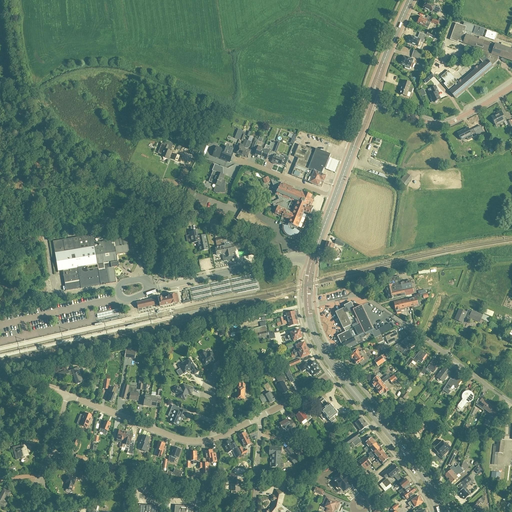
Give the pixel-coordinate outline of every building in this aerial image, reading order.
[(435,5),(426,1),(423,8),(432,12),(436,14),(441,11),(439,6),(436,7),(436,6),(435,6),(435,5)] [(426,23),(427,20),(427,19),(421,16),(419,20),(418,19),(417,23),(428,28),(429,25),(426,23)] [(467,35),(466,35),(464,34),(466,27),(456,23),(450,40),(458,42),(458,41),(463,43),(483,50),(480,57),(479,58),(483,63),(478,67),(477,66),(474,69),(475,70),(462,81),(461,80),(458,82),(459,84),(450,91),(456,98),(465,90),(466,89),(467,89),(493,66),(492,65),(496,62),(497,61),(498,58),(498,57),(498,56),(492,54),(492,53),(490,52),(493,44),(480,40),(481,38),(477,37),(477,38),(471,36),(472,33),(468,32),(467,35)] [(475,26),(473,33),(482,36),(484,29),(475,26)] [(496,34),(487,30),(484,37),(494,40),(496,34)] [(437,36),(435,35),(428,32),(427,34),(434,38),(435,38),(434,39),(438,41),(440,37),(437,36)] [(420,33),(419,35),(417,38),(412,36),(411,40),(410,40),(409,41),(410,42),(409,43),(418,46),(420,41),(423,43),(426,35),(420,33)] [(493,44),(490,52),(492,53),(492,54),(498,56),(511,61),(511,49),(511,50),(495,44),(495,45),(493,44)] [(419,59),(421,53),(413,50),(411,56),(419,59)] [(402,64),(406,65),(405,68),(409,69),(410,67),(413,67),(414,64),(412,63),(413,60),(405,57),(403,60),(402,63),(402,64)] [(455,84),(457,82),(448,71),(440,77),(445,83),(443,84),(448,90),(454,84),(456,86),(457,85),(455,84)] [(430,72),(423,79),(426,83),(434,76),(430,72)] [(400,94),(405,96),(407,97),(408,92),(412,93),(413,88),(410,87),(411,83),(403,80),(400,90),(401,91),(400,94)] [(437,102),(437,101),(440,100),(437,93),(439,93),(437,88),(436,86),(432,88),(432,87),(430,88),(433,93),(430,94),(432,98),(431,99),(433,102),(434,102),(434,103),(435,102),(435,103),(437,102)] [(497,114),(492,117),(496,125),(506,120),(501,111),(496,113),(497,114)] [(468,128),(458,133),(461,140),(462,140),(467,137),(468,140),(473,138),(476,136),(476,135),(473,129),(470,131),(468,128)] [(224,138),(223,140),(222,139),(220,144),(226,146),(229,139),(224,138)] [(245,149),(242,156),(248,158),(251,151),(248,150),(249,147),(252,142),(248,141),(246,146),(245,149)] [(255,156),(261,158),(264,149),(261,147),(262,143),(258,141),(257,141),(254,150),(254,151),(257,152),(255,156)] [(268,150),(264,149),(261,158),(266,160),(268,157),(270,158),(273,151),(276,142),(274,141),(273,143),(271,142),(268,150)] [(276,142),(273,151),(277,153),(281,144),(276,142)] [(245,149),(246,146),(240,144),(236,154),(242,156),(245,149)] [(164,149),(165,150),(162,156),(168,159),(171,152),(167,150),(169,146),(166,145),(164,149)] [(292,175),(321,187),(323,181),(324,182),(326,176),(322,174),(324,169),(325,169),(325,167),(330,157),(331,155),(316,149),(310,147),(310,149),(299,145),(294,157),(298,158),(292,175)] [(225,150),(217,147),(216,151),(215,151),(215,152),(214,156),(230,162),(233,153),(232,153),(234,149),(233,149),(233,150),(226,147),(225,150)] [(274,155),(272,162),(275,164),(276,162),(285,166),(288,157),(284,156),(284,157),(280,155),(279,156),(274,155)] [(339,160),(330,157),(325,167),(335,171),(339,160)] [(224,184),(221,183),(224,175),(222,174),(217,172),(212,184),(217,185),(215,191),(217,193),(225,193),(224,184)] [(403,184),(405,185),(406,186),(412,178),(407,173),(405,176),(401,182),(403,184)] [(286,218),(290,220),(288,224),(289,224),(288,226),(283,225),(284,226),(284,228),(284,231),(286,233),(288,235),(290,236),(293,236),(295,235),(298,234),(299,232),(301,233),(301,232),(297,230),(298,227),(302,217),(305,218),(306,215),(303,214),(304,212),(311,214),(311,213),(312,213),(312,212),(312,211),(314,207),(311,206),(313,200),(311,199),(312,195),(304,192),(303,193),(295,189),(294,189),(293,186),(292,187),(279,181),(278,183),(271,180),(273,186),(272,188),(275,189),(277,194),(276,194),(277,195),(279,199),(272,202),(274,207),(273,209),(276,210),(275,214),(282,217),(281,220),(284,222),(286,218)] [(270,227),(256,218),(255,214),(243,209),(237,219),(265,236),(270,227)] [(198,230),(189,232),(191,243),(198,242),(197,237),(199,236),(198,230)] [(97,236),(94,239),(93,235),(89,235),(53,241),(55,252),(58,271),(63,271),(66,291),(116,283),(114,267),(117,267),(119,264),(118,261),(117,262),(116,254),(129,252),(126,237),(96,243),(100,239),(97,236)] [(199,236),(197,237),(198,242),(200,252),(208,250),(205,235),(199,236)] [(224,241),(224,237),(215,239),(217,248),(216,248),(217,255),(222,254),(224,261),(236,258),(235,252),(236,252),(234,244),(233,240),(232,241),(232,239),(224,241)] [(324,250),(332,253),(335,244),(327,242),(324,250)] [(406,295),(404,287),(402,288),(401,283),(399,276),(388,278),(389,282),(388,283),(389,286),(386,286),(389,299),(406,295)] [(401,283),(402,288),(404,287),(406,295),(413,294),(410,280),(401,283)] [(156,305),(157,307),(179,302),(177,293),(168,295),(169,297),(161,299),(161,297),(136,303),(138,309),(156,305)] [(416,297),(409,299),(410,304),(411,304),(412,307),(418,306),(418,305),(419,305),(420,303),(420,302),(418,301),(417,301),(416,297)] [(404,309),(412,307),(411,304),(410,304),(409,299),(394,302),(396,311),(397,313),(401,312),(400,311),(405,310),(404,309)] [(353,338),(362,334),(364,333),(367,332),(367,333),(373,334),(375,338),(381,335),(378,329),(376,331),(375,329),(373,330),(362,305),(353,309),(351,304),(346,306),(346,308),(336,313),(344,328),(346,332),(338,336),(342,344),(353,338)] [(493,316),(495,311),(486,308),(484,313),(493,316)] [(480,322),(482,315),(472,311),(472,312),(468,310),(467,312),(460,309),(455,320),(462,323),(464,319),(467,320),(469,316),(470,317),(469,317),(480,322)] [(98,315),(101,325),(122,319),(120,314),(118,315),(117,310),(98,315)] [(286,314),(288,320),(296,318),(295,311),(286,314)] [(298,324),(296,318),(288,320),(290,326),(298,324)] [(260,323),(262,332),(269,331),(268,325),(266,326),(265,322),(260,323)] [(222,325),(213,328),(215,334),(219,332),(220,336),(225,334),(222,325)] [(303,337),(302,337),(303,336),(302,334),(301,334),(300,329),(291,333),(291,335),(288,336),(289,340),(293,338),(294,341),(295,341),(297,340),(297,339),(303,337)] [(382,338),(381,335),(375,338),(378,344),(384,341),(387,340),(388,344),(400,339),(397,332),(393,334),(393,333),(385,337),(382,338)] [(342,345),(342,344),(345,350),(361,342),(361,340),(360,338),(364,336),(362,334),(353,338),(342,344),(342,345)] [(377,344),(374,338),(362,344),(364,347),(370,344),(371,346),(377,344)] [(414,344),(408,340),(404,345),(402,343),(400,346),(398,344),(395,346),(396,347),(394,349),(398,353),(399,351),(403,353),(405,350),(409,353),(411,350),(410,350),(414,344)] [(293,351),(294,354),(307,348),(305,342),(296,346),(298,349),(297,350),(293,351)] [(294,354),(296,356),(296,357),(299,355),(300,354),(302,358),(310,355),(307,348),(294,354)] [(352,354),(349,356),(352,359),(353,358),(355,361),(355,363),(356,364),(357,364),(358,365),(360,363),(362,366),(369,360),(364,354),(365,354),(363,351),(362,352),(362,351),(360,353),(357,349),(352,353),(352,354)] [(416,363),(418,361),(421,363),(423,360),(423,359),(426,354),(421,350),(414,359),(411,357),(406,364),(407,365),(408,367),(413,361),(416,363)] [(200,354),(202,358),(201,359),(205,365),(211,361),(213,364),(218,361),(212,352),(207,354),(205,351),(203,351),(201,352),(200,354)] [(374,361),(378,366),(385,361),(381,356),(374,361)] [(190,358),(179,365),(181,369),(177,371),(180,376),(184,373),(184,374),(188,371),(189,370),(191,370),(194,375),(199,372),(190,358)] [(424,368),(421,373),(423,374),(426,371),(428,372),(430,373),(431,371),(434,373),(436,370),(435,369),(439,364),(433,359),(427,367),(428,368),(427,369),(424,368)] [(316,374),(317,375),(320,373),(319,372),(320,371),(313,361),(308,364),(306,362),(299,367),(302,372),(307,368),(308,370),(309,369),(313,376),(316,374)] [(68,370),(58,373),(60,380),(70,376),(73,374),(77,384),(83,382),(80,372),(79,367),(71,370),(72,370),(68,371),(68,370)] [(439,378),(438,379),(438,380),(438,381),(439,382),(440,382),(441,380),(443,382),(451,372),(444,367),(437,377),(439,378)] [(275,383),(276,385),(282,394),(288,390),(283,382),(286,380),(283,374),(276,378),(278,381),(275,383)] [(374,379),(374,380),(371,382),(372,383),(372,384),(372,385),(373,387),(374,387),(375,387),(377,389),(384,383),(389,379),(390,378),(388,375),(381,380),(378,376),(374,379)] [(390,378),(389,379),(392,383),(397,380),(394,375),(390,378)] [(450,392),(448,390),(450,387),(451,388),(453,385),(458,389),(460,386),(459,385),(462,380),(456,375),(453,381),(451,383),(448,382),(443,390),(449,394),(450,392)] [(235,394),(235,398),(238,398),(238,399),(239,399),(239,400),(242,400),(243,399),(244,399),(244,394),(246,394),(246,392),(245,392),(245,388),(244,388),(245,383),(241,383),(241,381),(238,381),(237,388),(237,389),(236,389),(236,393),(237,393),(237,394),(235,394)] [(263,403),(268,399),(271,403),(275,400),(271,392),(273,391),(268,383),(263,386),(268,393),(266,395),(263,397),(262,395),(261,395),(261,398),(260,398),(263,403)] [(384,383),(377,389),(378,391),(378,392),(379,394),(380,394),(380,395),(381,394),(382,396),(385,393),(385,394),(389,391),(384,385),(385,384),(384,383)] [(175,387),(174,390),(175,392),(179,394),(178,397),(185,400),(188,393),(191,394),(193,389),(184,384),(182,388),(177,386),(175,387)] [(121,398),(126,399),(127,396),(130,397),(129,400),(138,401),(139,393),(130,392),(130,393),(128,392),(129,386),(124,385),(121,398)] [(111,392),(107,400),(108,400),(108,401),(110,402),(110,401),(113,402),(117,395),(119,390),(111,387),(109,392),(111,392)] [(462,409),(467,402),(468,402),(469,402),(470,402),(472,401),(472,400),(473,399),(473,398),(473,397),(473,396),(473,394),(472,393),(471,392),(470,392),(469,392),(468,391),(466,392),(465,392),(464,393),(463,394),(463,395),(463,396),(462,397),(463,398),(463,400),(458,406),(462,409)] [(323,397),(315,403),(318,406),(320,404),(321,405),(322,403),(325,407),(324,408),(324,409),(321,411),(322,411),(319,414),(322,418),(325,415),(330,420),(332,422),(335,419),(333,417),(338,413),(329,402),(328,403),(323,397)] [(484,411),(485,409),(489,404),(482,399),(478,404),(479,405),(478,407),(484,411)] [(415,409),(419,413),(425,407),(421,403),(415,409)] [(393,411),(398,415),(398,416),(402,412),(403,413),(405,411),(404,410),(405,409),(400,404),(393,411)] [(489,404),(485,409),(492,414),(496,409),(489,404)] [(184,418),(186,412),(187,412),(188,409),(182,407),(181,410),(180,410),(179,412),(171,409),(168,416),(172,417),(170,422),(174,424),(178,426),(182,417),(184,418)] [(306,420),(307,421),(312,418),(307,411),(304,413),(302,410),(299,413),(296,415),(298,418),(298,419),(301,423),(306,420)] [(80,425),(87,427),(88,425),(88,424),(88,423),(89,423),(91,418),(91,415),(89,414),(89,413),(86,412),(86,413),(85,413),(84,416),(83,416),(81,415),(78,424),(80,424),(80,425)] [(491,416),(488,421),(487,420),(484,424),(488,428),(491,424),(495,419),(491,416)] [(361,431),(368,425),(362,418),(355,423),(361,431)] [(281,426),(278,427),(281,432),(284,430),(283,429),(289,426),(291,429),(296,427),(292,421),(289,422),(288,419),(280,424),(281,426)] [(101,428),(100,430),(104,432),(103,433),(106,434),(110,423),(104,420),(101,428)] [(422,422),(415,428),(420,433),(426,428),(427,429),(431,426),(425,420),(422,422)] [(119,446),(122,447),(126,432),(119,430),(116,438),(117,439),(117,441),(120,442),(119,446)] [(132,433),(126,432),(122,447),(124,447),(125,444),(129,445),(130,442),(131,439),(132,433)] [(251,443),(246,432),(239,436),(245,447),(251,443)] [(348,444),(360,436),(358,433),(346,441),(348,444)] [(138,445),(137,448),(147,452),(149,446),(148,445),(149,442),(148,442),(149,438),(143,435),(140,442),(139,442),(138,445)] [(370,448),(376,443),(372,438),(369,435),(365,438),(368,441),(366,443),(368,446),(364,450),(365,452),(370,448)] [(362,442),(359,438),(353,442),(355,446),(362,442)] [(496,452),(503,453),(504,440),(497,439),(496,452)] [(228,453),(233,450),(235,455),(236,457),(237,458),(242,455),(238,449),(238,447),(235,448),(230,440),(227,442),(228,443),(227,443),(224,445),(228,453)] [(441,457),(451,448),(450,447),(446,443),(445,443),(443,441),(442,442),(440,440),(436,444),(437,446),(435,449),(437,451),(436,452),(441,457)] [(156,449),(154,454),(157,456),(161,457),(165,448),(164,448),(165,444),(162,443),(163,442),(160,441),(160,442),(159,441),(156,449)] [(370,456),(380,448),(376,443),(370,448),(372,451),(369,454),(370,456)] [(16,459),(21,457),(22,459),(25,458),(25,456),(28,455),(25,444),(12,448),(16,459)] [(180,449),(180,448),(177,447),(177,448),(174,447),(171,455),(172,455),(171,457),(169,456),(169,461),(174,462),(176,457),(178,458),(180,454),(179,453),(180,449)] [(277,455),(281,455),(282,448),(270,447),(269,455),(273,455),(273,458),(277,458),(277,455)] [(289,458),(291,457),(294,454),(288,447),(285,449),(287,451),(286,451),(289,455),(288,457),(289,458)] [(306,451),(303,447),(295,453),(298,457),(306,451)] [(376,455),(378,458),(385,453),(381,448),(380,448),(370,456),(372,458),(376,455)] [(213,454),(212,450),(206,451),(207,459),(209,458),(210,462),(212,462),(212,463),(215,462),(217,461),(215,453),(213,454)] [(197,452),(194,452),(194,451),(191,451),(191,452),(190,452),(190,460),(193,460),(193,464),(196,464),(196,461),(199,461),(198,456),(197,456),(197,452)] [(380,460),(384,465),(387,462),(386,460),(389,458),(385,453),(378,458),(376,460),(378,462),(380,460)] [(294,454),(291,457),(289,458),(293,463),(298,460),(294,454)] [(280,463),(281,455),(277,455),(277,458),(273,458),(272,458),(272,462),(270,462),(270,466),(271,466),(271,467),(283,467),(284,463),(280,463)] [(365,457),(363,458),(369,466),(372,464),(365,457)] [(369,466),(363,458),(361,460),(367,468),(369,466)] [(365,469),(367,468),(361,460),(359,462),(365,469)] [(464,460),(461,468),(464,471),(470,466),(464,460)] [(392,478),(400,471),(394,465),(386,471),(385,470),(382,473),(386,478),(389,475),(392,478)] [(448,480),(461,468),(459,465),(455,468),(453,466),(450,469),(451,470),(444,476),(448,480)] [(464,471),(461,468),(448,480),(451,484),(458,478),(457,476),(459,474),(460,475),(464,471)] [(343,489),(344,491),(352,485),(349,481),(354,477),(348,470),(344,473),(345,474),(344,475),(343,473),(335,480),(337,481),(334,484),(334,486),(337,489),(340,490),(340,489),(343,490),(343,489)] [(236,493),(236,491),(239,491),(240,486),(241,486),(241,481),(237,480),(237,478),(238,474),(230,474),(229,477),(233,477),(233,480),(232,493),(236,493)] [(71,491),(73,485),(75,476),(68,475),(66,483),(65,489),(71,491)] [(288,484),(285,479),(283,476),(278,480),(279,482),(283,487),(288,484)] [(462,490),(459,492),(465,500),(469,496),(471,494),(466,488),(468,487),(466,484),(471,480),(468,477),(461,483),(464,486),(461,489),(462,490)] [(382,482),(386,487),(391,483),(387,478),(382,482)] [(410,487),(408,485),(409,483),(409,482),(408,481),(407,481),(405,479),(400,484),(399,483),(395,486),(397,488),(401,486),(403,488),(399,491),(400,494),(410,487)] [(314,491),(323,496),(325,491),(316,487),(314,491)] [(6,496),(8,497),(11,492),(3,488),(0,494),(0,505),(4,508),(7,503),(3,501),(6,496)] [(410,490),(409,489),(403,493),(404,495),(402,497),(405,500),(407,498),(407,499),(410,497),(414,494),(414,492),(415,491),(413,488),(410,490)] [(279,506),(282,495),(283,491),(275,490),(274,493),(274,496),(273,496),(273,497),(272,496),(271,497),(271,499),(272,499),(272,500),(275,501),(274,505),(268,511),(274,511),(276,511),(277,511),(282,511),(283,511),(283,510),(279,507),(279,506)] [(410,502),(408,503),(410,506),(412,505),(414,508),(418,506),(419,505),(420,504),(421,504),(422,503),(423,502),(423,501),(422,499),(421,499),(419,496),(410,502)] [(337,509),(340,502),(327,497),(324,503),(327,505),(326,507),(328,508),(327,511),(328,511),(334,511),(336,509),(337,509)] [(476,511),(482,511),(484,511),(478,505),(480,503),(478,501),(475,504),(476,505),(473,508),(476,511)]
